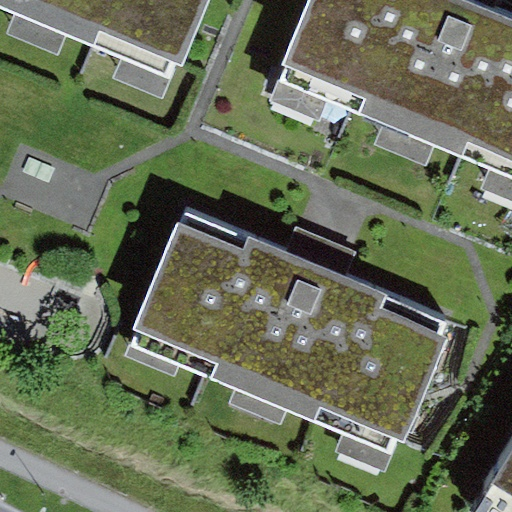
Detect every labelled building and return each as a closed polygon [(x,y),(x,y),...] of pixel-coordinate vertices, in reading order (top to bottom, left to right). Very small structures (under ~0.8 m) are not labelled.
[(0,0),(0,11),(14,17),(6,35),(59,57),(67,37),(125,61),(118,78),(165,97),(179,63),(206,0),(0,0)] [(455,0),(315,0),(272,104),(320,122),(328,101),(387,126),(377,148),(426,169),(435,147),(492,171),(483,194),(511,205),(511,22),(494,15),(464,3),(455,0)] [(499,0),(455,0),(464,3),(494,15),(499,0)] [(242,222),(175,194),(130,302),(124,339),(175,360),(179,350),(235,372),(229,387),(280,407),(286,393),(343,416),(335,436),(386,456),(446,306),(386,281),(392,267),(322,241),(249,207),(242,222)] [(511,511),(511,417),(466,494),(496,511),(511,511)]
